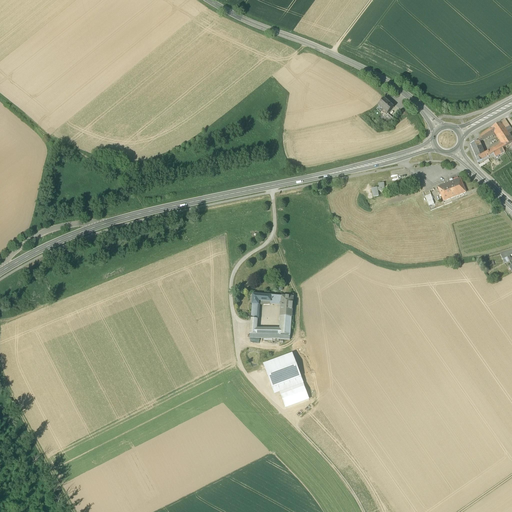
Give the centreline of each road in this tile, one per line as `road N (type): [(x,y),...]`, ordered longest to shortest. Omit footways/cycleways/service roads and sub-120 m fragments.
road 1 (secondary): [(434,144),(113,221),(0,272)]
road 2 (track): [(205,220),(279,210),(382,266),(511,249)]
road 3 (tertiary): [(207,0),(373,72),(439,128)]
road 4 (track): [(0,96),(58,148),(114,169),(146,212)]
